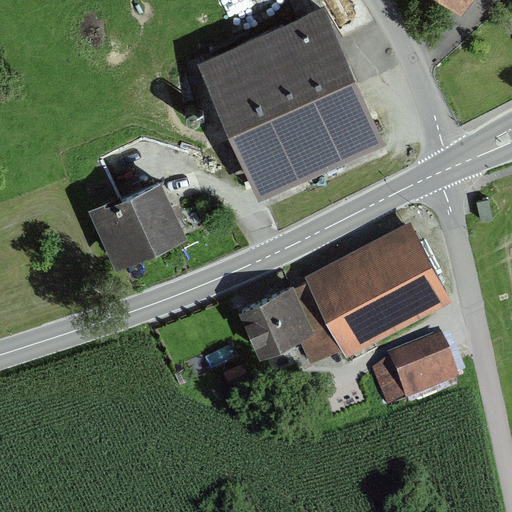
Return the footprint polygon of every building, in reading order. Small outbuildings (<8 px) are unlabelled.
[(324,10),(206,63),(255,174),(313,149),(318,160),(379,133),(365,102),(352,71),(338,40),(324,10)] [(117,199),(96,208),(119,257),(155,240),(156,242),(181,230),(159,183),(118,202),(117,199)] [(489,198),(478,201),(482,219),(493,217),(489,198)] [(310,279),(292,288),(310,328),(298,333),(310,356),(424,296),(429,307),(449,296),(416,232),(313,286),(310,279)] [(292,288),(244,309),(262,349),(298,333),(310,328),(292,288)] [(396,359),(376,370),(390,404),(455,378),(440,341),(396,359)]
